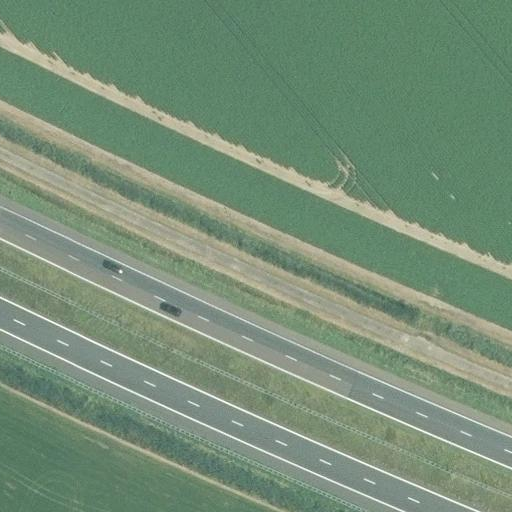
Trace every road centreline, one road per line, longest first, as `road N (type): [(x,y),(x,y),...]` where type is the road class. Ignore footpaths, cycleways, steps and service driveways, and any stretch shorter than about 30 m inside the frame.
road 1 (unclassified): [(511,394),(0,156)]
road 2 (motorway): [(511,452),(0,221)]
road 3 (motorway): [(0,314),(442,511)]
